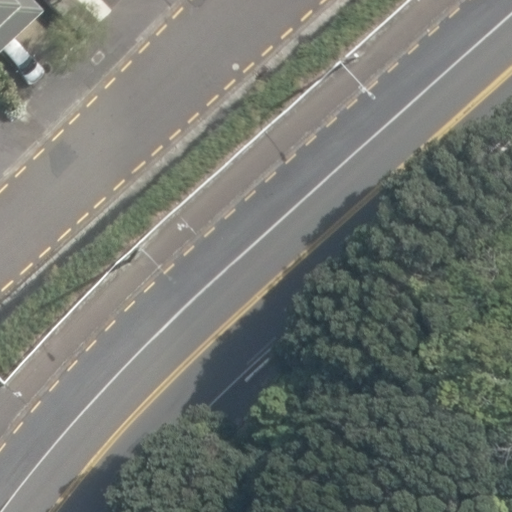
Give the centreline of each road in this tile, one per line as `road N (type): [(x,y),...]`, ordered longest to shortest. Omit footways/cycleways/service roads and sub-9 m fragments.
road 1 (secondary): [(511,71),(174,374),(53,511)]
road 2 (residential): [(0,236),(248,0)]
